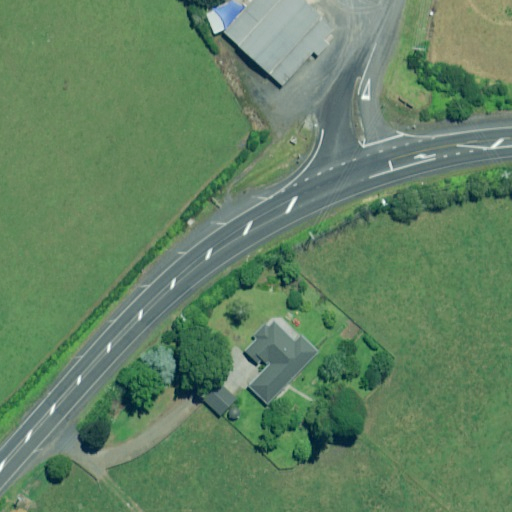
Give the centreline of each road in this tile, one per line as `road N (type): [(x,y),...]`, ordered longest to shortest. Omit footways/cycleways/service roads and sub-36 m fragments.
road 1 (tertiary): [(0,465),(180,276),(275,212),(371,170)]
road 2 (unclassified): [(396,0),(356,89),(371,170)]
road 3 (tertiary): [(371,170),(511,143)]
